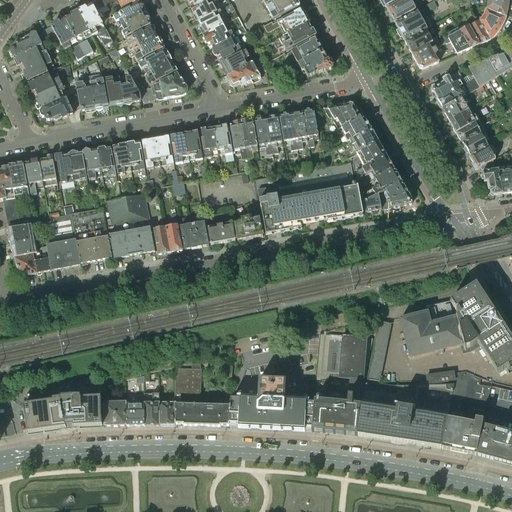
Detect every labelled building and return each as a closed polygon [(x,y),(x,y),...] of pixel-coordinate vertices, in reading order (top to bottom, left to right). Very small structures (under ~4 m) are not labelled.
[(100,0),(92,4),(93,6),(99,17),(110,12),(107,6),(118,1),(123,10),(140,1),(139,0),(100,0)] [(207,0),(185,0),(187,2),(187,1),(187,2),(187,4),(188,8),(191,8),(191,9),(207,0)] [(207,0),(191,9),(195,16),(194,18),(196,22),(198,22),(199,23),(231,6),(228,0),(207,0)] [(281,0),(266,8),(270,14),(269,15),(273,21),(300,7),(297,2),(297,0),(281,0)] [(415,0),(404,0),(387,10),(394,23),(419,9),(418,7),(415,9),(413,6),(417,3),(415,0)] [(122,27),(147,14),(144,8),(141,7),(139,4),(113,18),(116,23),(119,22),(122,27)] [(508,9),(508,6),(487,4),(486,10),(505,18),(507,13),(508,9)] [(103,26),(99,17),(93,6),(86,10),(83,9),(80,10),(79,13),(92,38),(98,34),(97,32),(98,32),(100,35),(98,36),(104,48),(113,44),(104,28),(104,29),(102,27),(103,26)] [(231,6),(199,23),(198,23),(201,28),(200,28),(204,36),(204,37),(227,24),(238,19),(231,6)] [(284,37),(309,24),(310,23),(311,21),(308,15),(305,15),(304,15),(302,11),(300,11),(273,26),(272,24),(263,28),(267,34),(269,35),(279,29),(284,37)] [(468,26),(478,46),(490,41),(479,22),(477,23),(471,12),(463,16),(468,26)] [(484,17),(483,18),(498,32),(501,28),(503,23),(504,20),(485,12),(484,17)] [(86,41),(92,38),(79,13),(78,14),(75,13),(72,15),(71,17),(65,21),(85,58),(93,54),(87,42),(87,43),(86,41)] [(405,44),(431,29),(432,28),(427,19),(422,22),(417,13),(395,25),(405,44)] [(150,20),(147,14),(122,27),(124,32),(122,34),(125,40),(150,26),(149,23),(150,20)] [(497,35),(498,32),(483,18),(481,20),(479,18),(477,19),(479,22),(490,41),(495,37),(497,35)] [(78,62),(85,58),(65,21),(58,24),(55,23),(53,25),(51,28),(57,39),(58,40),(65,52),(70,49),(78,62)] [(234,39),(227,24),(204,37),(208,45),(210,44),(213,50),(234,39)] [(313,32),(309,24),(284,37),(264,47),(268,55),(278,49),(278,50),(283,47),(286,53),(316,37),(317,33),(313,32)] [(468,51),(478,46),(468,26),(458,31),(459,34),(468,51)] [(57,39),(51,28),(42,33),(48,44),(57,39)] [(134,51),(157,39),(151,28),(126,41),(128,47),(131,46),(134,51)] [(434,34),(431,29),(405,44),(412,56),(432,45),(432,44),(429,37),(434,34)] [(41,47),(42,46),(36,34),(28,38),(28,39),(17,44),(17,46),(13,48),(11,53),(14,59),(16,58),(16,59),(41,47)] [(457,56),(468,51),(459,34),(448,39),(450,43),(457,56)] [(446,45),(450,43),(448,39),(446,36),(433,43),(435,47),(436,47),(437,49),(446,44),(446,45)] [(157,39),(134,51),(137,57),(134,58),(137,64),(165,49),(162,44),(163,44),(160,40),(157,39)] [(241,52),(234,39),(213,50),(212,50),(213,51),(213,54),(214,57),(216,57),(219,63),(241,52)] [(298,65),(323,52),(322,52),(323,51),(324,50),(325,47),(324,44),(320,43),(319,44),(318,43),(316,39),(291,52),(294,59),(294,58),(298,65)] [(432,45),(412,56),(419,70),(423,71),(438,64),(434,55),(437,53),(435,49),(432,45)] [(51,58),(51,57),(49,53),(47,54),(46,52),(44,54),(41,47),(16,59),(15,62),(17,65),(20,67),(22,71),(51,58)] [(146,75),(171,62),(171,61),(166,50),(138,66),(141,71),(144,70),(146,75)] [(511,50),(509,52),(487,61),(496,79),(511,69),(511,50)] [(227,77),(252,64),(249,58),(246,51),(220,65),(223,70),(223,73),(224,76),(227,77)] [(323,52),(298,65),(302,73),(304,72),(308,79),(316,75),(317,74),(318,75),(323,72),(325,71),(326,71),(328,72),(332,70),(332,69),(332,67),(333,67),(330,63),(328,63),(323,52)] [(28,84),(48,74),(55,71),(52,64),(52,65),(52,64),(55,62),(53,57),(51,57),(51,58),(22,71),(24,75),(23,78),(25,82),(28,83),(28,84)] [(252,64),(227,77),(229,82),(229,85),(230,87),(232,88),(233,89),(241,85),(242,87),(260,78),(256,71),(265,67),(265,65),(261,59),(252,64)] [(488,84),(496,79),(487,61),(478,65),(488,84)] [(175,69),(171,62),(146,75),(149,80),(147,82),(150,87),(177,72),(176,69),(175,69)] [(479,89),(488,84),(478,65),(468,69),(473,79),(479,89)] [(442,110),(467,96),(475,91),(479,89),(473,79),(464,84),(458,73),(448,79),(448,78),(443,81),(444,83),(434,89),(432,89),(431,92),(433,93),(438,101),(437,101),(437,102),(438,103),(441,109),(442,109),(442,110)] [(53,74),(49,76),(29,85),(29,86),(28,89),(30,93),(32,94),(34,98),(62,86),(59,79),(56,81),(53,74)] [(148,89),(145,91),(139,94),(140,94),(141,102),(142,101),(143,104),(154,102),(154,101),(157,100),(159,102),(183,97),(184,97),(185,96),(186,95),(186,94),(187,94),(187,93),(187,92),(187,91),(187,90),(178,74),(159,85),(153,87),(153,88),(149,90),(148,89)] [(108,108),(103,80),(101,75),(88,78),(89,83),(94,111),(95,111),(98,112),(101,111),(103,109),(108,108)] [(94,111),(89,83),(83,84),(79,85),(78,78),(74,79),(75,86),(76,86),(80,108),(81,113),(87,112),(90,114),(91,114),(94,111)] [(124,106),(119,81),(119,78),(105,80),(110,108),(116,107),(117,108),(119,108),(120,108),(121,108),(122,108),(123,107),(123,106),(124,106)] [(140,102),(141,102),(140,94),(139,94),(137,90),(131,78),(126,79),(126,80),(119,81),(124,106),(126,106),(127,106),(128,106),(129,106),(130,106),(131,106),(132,105),(140,103),(140,102)] [(65,92),(62,86),(34,98),(37,103),(36,106),(37,109),(40,110),(40,111),(65,99),(62,93),(65,92)] [(483,87),(479,89),(475,91),(478,96),(486,91),(483,87)] [(467,103),(470,102),(467,96),(442,110),(449,123),(471,110),(467,103)] [(49,121),(50,121),(53,120),(54,120),(55,120),(62,118),(63,119),(66,118),(67,118),(73,115),(65,99),(40,111),(41,111),(40,114),(41,118),(44,119),(45,118),(46,120),(46,121),(47,121),(48,121),(48,122),(49,122),(49,121)] [(333,123),(338,131),(360,118),(360,117),(360,116),(361,114),(359,111),(356,110),(355,110),(353,107),(353,106),(350,105),(349,106),(346,106),(342,107),(339,104),(336,108),(324,110),(329,121),(333,119),(334,122),(333,123)] [(449,123),(456,135),(481,120),(476,112),(474,108),(471,110),(449,123)] [(307,143),(308,150),(314,148),(313,143),(318,142),(319,142),(318,138),(314,112),(311,111),(306,112),(305,114),(302,115),(302,114),(307,143)] [(291,117),(298,157),(298,156),(302,155),(301,151),(303,150),(302,144),(307,143),(302,114),(291,116),(291,117)] [(298,157),(291,117),(288,117),(286,116),(281,116),(280,118),(280,119),(284,144),(284,148),(285,148),(285,147),(290,147),(291,153),(294,152),(295,157),(298,157)] [(283,148),(282,144),(278,119),(277,119),(277,117),(269,119),(270,120),(267,121),(274,161),(276,161),(275,156),(279,155),(277,149),(283,148)] [(362,117),(360,118),(338,131),(336,132),(338,135),(340,134),(341,132),(343,132),(345,137),(344,137),(344,138),(340,140),(343,146),(370,130),(366,122),(363,118),(362,117)] [(273,161),(274,161),(267,121),(263,121),(262,120),(255,121),(255,123),(259,148),(260,152),(265,152),(266,157),(270,156),(270,161),(273,161)] [(487,131),(481,120),(456,135),(462,146),(484,133),(487,131)] [(258,153),(257,148),(253,123),(252,123),(249,122),(241,123),(248,164),(251,164),(250,160),(254,159),(253,154),(258,153)] [(248,165),(248,164),(241,123),(232,125),(231,127),(230,127),(235,157),(240,156),(241,161),(245,161),(246,166),(248,165)] [(214,130),(218,157),(225,156),(225,157),(233,155),(229,135),(228,135),(227,127),(221,128),(222,129),(214,130)] [(212,158),(218,157),(214,130),(206,132),(205,131),(201,131),(202,140),(201,140),(205,160),(212,159),(212,158)] [(370,130),(343,146),(335,150),(343,164),(357,156),(377,143),(373,136),(373,135),(370,130)] [(184,135),(188,158),(194,157),(195,162),(203,161),(198,133),(193,134),(193,133),(192,133),(190,132),(186,133),(185,135),(184,135),(185,135),(184,135)] [(470,158),(488,148),(485,143),(489,141),(484,133),(462,146),(469,158),(470,158)] [(182,159),(188,158),(184,135),(182,134),(178,134),(176,136),(176,137),(171,138),(176,166),(183,164),(182,159)] [(166,167),(170,167),(174,166),(169,138),(164,139),(161,137),(157,138),(156,140),(160,167),(166,166),(166,167)] [(154,169),(160,167),(156,140),(155,141),(153,139),(149,140),(148,142),(142,143),(147,171),(147,175),(151,174),(150,170),(154,170),(154,169)] [(137,173),(145,171),(140,144),(135,145),(134,145),(132,143),(128,144),(127,146),(126,146),(131,172),(137,171),(137,173)] [(382,151),(377,143),(357,156),(361,163),(364,168),(385,156),(382,151)] [(125,174),(131,172),(126,146),(124,144),(120,145),(119,147),(118,147),(118,148),(113,149),(118,176),(125,175),(125,174)] [(492,145),(488,148),(470,158),(474,167),(480,170),(493,162),(495,160),(493,156),(496,154),(492,145)] [(109,178),(116,177),(111,150),(107,151),(106,150),(103,148),(100,149),(98,151),(98,152),(102,178),(108,177),(109,178)] [(96,179),(102,178),(98,152),(97,152),(94,151),(92,151),(89,153),(84,154),(89,182),(96,180),(96,179)] [(70,156),(69,156),(74,183),(87,181),(82,154),(76,155),(76,154),(75,154),(74,154),(73,154),(72,154),(71,155),(70,155),(70,156)] [(67,184),(74,183),(69,156),(68,156),(67,156),(66,155),(65,155),(64,155),(64,156),(63,156),(62,157),(56,158),(61,185),(67,184)] [(385,157),(385,156),(364,168),(357,173),(358,181),(368,176),(372,182),(371,183),(393,170),(388,161),(387,161),(385,157)] [(57,186),(56,181),(52,157),(48,158),(43,159),(39,162),(43,183),(44,188),(57,186)] [(43,183),(39,162),(38,162),(36,160),(32,161),(30,164),(29,164),(30,165),(25,165),(31,198),(37,197),(38,201),(46,199),(44,188),(43,183)] [(482,173),(483,175),(492,173),(492,172),(492,170),(494,167),(493,162),(480,170),(482,173)] [(363,217),(362,212),(358,188),(357,188),(357,189),(355,189),(351,164),(312,171),(256,182),(258,192),(260,208),(266,236),(302,230),(301,225),(326,220),(327,223),(363,217)] [(23,165),(9,167),(14,197),(15,197),(22,196),(23,200),(30,199),(23,165)] [(502,195),(511,193),(511,185),(508,166),(497,168),(498,171),(502,195)] [(4,202),(15,201),(15,197),(14,197),(9,167),(6,167),(5,167),(4,167),(3,167),(2,168),(1,168),(0,168),(0,200),(4,200),(4,202)] [(375,197),(378,196),(401,183),(398,178),(393,170),(371,183),(375,189),(372,191),(375,197)] [(493,196),(502,195),(498,171),(492,172),(492,173),(483,175),(484,184),(487,183),(488,191),(489,191),(490,194),(493,196)] [(378,196),(379,196),(380,200),(381,200),(383,211),(408,206),(410,200),(408,196),(408,195),(406,191),(405,191),(401,184),(401,183),(378,196)] [(173,187),(172,187),(174,198),(185,195),(183,185),(178,186),(173,187)] [(108,228),(109,236),(114,260),(155,252),(150,229),(151,228),(145,196),(135,197),(121,200),(116,201),(107,203),(112,227),(108,228)] [(378,196),(375,197),(362,203),(364,215),(381,212),(378,196)] [(19,220),(15,201),(4,202),(5,203),(4,203),(8,227),(7,228),(9,237),(9,238),(8,239),(8,240),(8,241),(8,242),(9,243),(11,244),(11,245),(34,241),(31,226),(35,225),(34,219),(34,217),(19,220)] [(65,209),(66,216),(74,215),(72,208),(65,209)] [(71,216),(73,228),(85,226),(88,241),(90,241),(94,263),(104,261),(106,262),(110,261),(111,259),(112,259),(103,210),(71,216)] [(243,220),(233,221),(237,242),(262,237),(259,221),(250,222),(249,218),(247,219),(246,215),(242,216),(243,220)] [(81,267),(81,265),(73,228),(71,216),(50,220),(50,223),(42,224),(46,248),(47,253),(51,272),(81,267)] [(204,224),(180,228),(184,252),(209,247),(204,224)] [(73,228),(81,265),(83,266),(88,265),(88,264),(94,263),(90,241),(88,241),(85,226),(73,228)] [(165,228),(170,254),(182,252),(178,226),(165,228)] [(235,242),(232,227),(223,229),(223,226),(216,227),(217,230),(208,232),(210,247),(235,242)] [(158,256),(170,254),(165,228),(153,231),(158,256)] [(36,252),(34,241),(11,245),(11,246),(10,248),(9,250),(10,251),(10,252),(11,252),(11,253),(12,253),(13,259),(14,259),(33,256),(47,253),(46,248),(40,249),(40,250),(39,252),(36,252)] [(47,253),(33,256),(37,275),(51,272),(47,253)] [(33,256),(14,259),(20,278),(37,275),(33,256)] [(511,372),(511,341),(475,286),(450,302),(426,309),(427,314),(400,321),(410,360),(438,353),(438,355),(443,354),(443,352),(460,347),(461,351),(464,351),(465,351),(465,350),(469,349),(477,344),(497,375),(506,369),(509,374),(511,372)] [(378,322),(367,380),(380,383),(391,324),(378,322)] [(314,405),(312,429),(311,433),(356,437),(360,410),(362,410),(366,383),(364,383),(369,362),(373,340),(342,337),(320,335),(318,355),(316,384),(314,396),(314,405)] [(229,427),(229,425),(230,408),(230,401),(230,396),(226,396),(226,401),(221,401),(221,407),(200,407),(201,371),(200,371),(200,364),(192,366),(192,370),(175,370),(174,405),(175,425),(183,426),(183,427),(220,428),(220,427),(229,427)] [(213,371),(227,372),(227,367),(216,367),(209,365),(209,376),(213,377),(213,371)] [(453,372),(425,376),(427,385),(434,385),(454,382),(453,372)] [(459,453),(476,457),(482,427),(483,421),(490,388),(479,386),(481,379),(465,372),(456,374),(455,379),(454,385),(445,436),(442,450),(459,453)] [(239,401),(232,401),(230,401),(230,408),(229,425),(238,425),(238,428),(239,428),(240,429),(249,429),(250,428),(251,429),(259,430),(260,429),(261,430),(270,430),(271,430),(272,431),(281,431),(282,430),(283,431),(292,432),(293,431),(294,432),(302,432),(304,431),(304,429),(312,429),(314,405),(306,405),(286,404),(284,402),(285,382),(259,380),(258,400),(256,402),(239,401)] [(357,437),(404,444),(441,449),(441,450),(442,450),(445,436),(454,385),(393,386),(366,383),(362,410),(360,410),(356,437),(357,437)] [(511,391),(490,387),(490,388),(483,421),(482,427),(484,427),(511,434),(511,391)] [(59,430),(59,431),(66,430),(73,430),(80,429),(80,428),(101,427),(100,415),(100,399),(81,400),(81,398),(74,398),(74,394),(59,398),(60,400),(53,401),(53,403),(24,407),(26,422),(27,434),(59,430)] [(144,395),(144,398),(145,427),(160,426),(159,405),(159,404),(158,395),(144,395)] [(138,405),(126,405),(127,427),(145,427),(144,398),(138,398),(138,405)] [(105,428),(127,427),(126,405),(126,403),(104,404),(104,427),(105,427),(105,428)] [(174,405),(159,405),(160,426),(175,426),(175,425),(174,405)] [(482,427),(476,457),(511,466),(511,434),(484,427),(482,427)]
